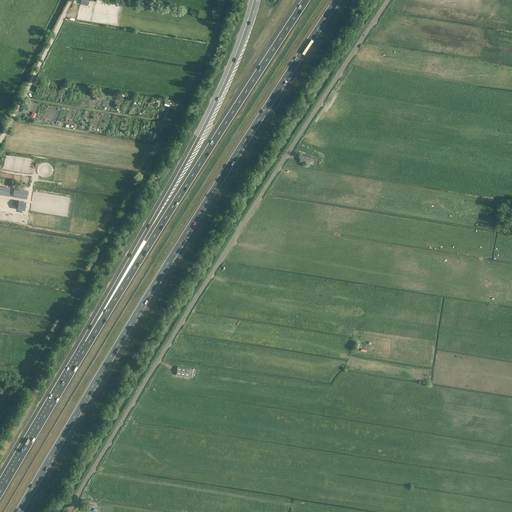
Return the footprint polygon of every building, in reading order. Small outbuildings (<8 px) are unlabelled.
[(301,156),(300,163),(314,165),(315,158),(301,156)] [(0,193),(9,195),(10,188),(0,186),(0,193)] [(27,198),(28,191),(14,189),(13,196),(27,198)] [(25,210),(26,203),(18,202),(17,208),(25,210)] [(192,377),(193,369),(177,366),(176,375),(192,377)]
